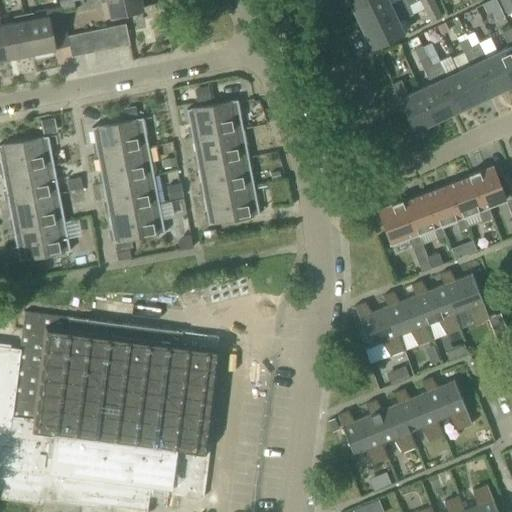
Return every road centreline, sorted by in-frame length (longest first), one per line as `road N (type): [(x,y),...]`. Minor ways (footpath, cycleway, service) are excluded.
road 1 (residential): [(286,511),(317,296),(313,202)]
road 2 (residential): [(0,106),(263,49)]
road 3 (residential): [(313,202),(511,122)]
road 4 (residential): [(313,202),(263,49)]
